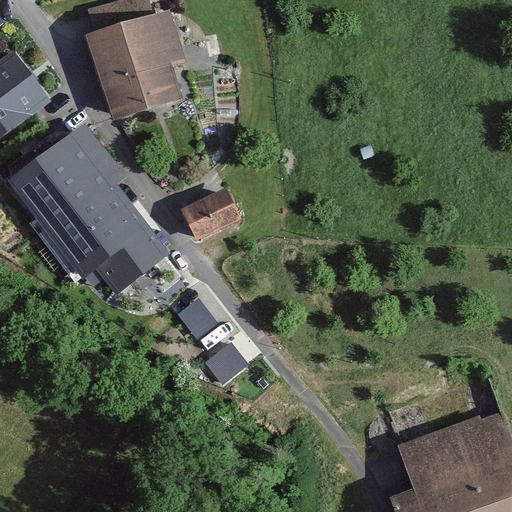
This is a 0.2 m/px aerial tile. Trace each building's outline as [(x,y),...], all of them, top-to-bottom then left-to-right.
[(148,0),(124,0),(90,11),(99,41),(93,43),(117,119),(175,101),(165,68),(185,62),(169,13),(154,18),(148,0)] [(0,143),(55,105),(18,53),(0,66),(0,143)] [(122,185),(82,132),(14,185),(88,282),(99,273),(119,299),(166,262),(112,193),(122,185)] [(230,195),(186,215),(200,245),(244,224),(230,195)] [(178,312),(207,348),(228,331),(199,295),(178,312)] [(205,357),(223,382),(251,361),(232,337),(205,357)] [(511,511),(511,440),(504,419),(404,456),(420,499),(404,505),(406,511),(511,511)]
